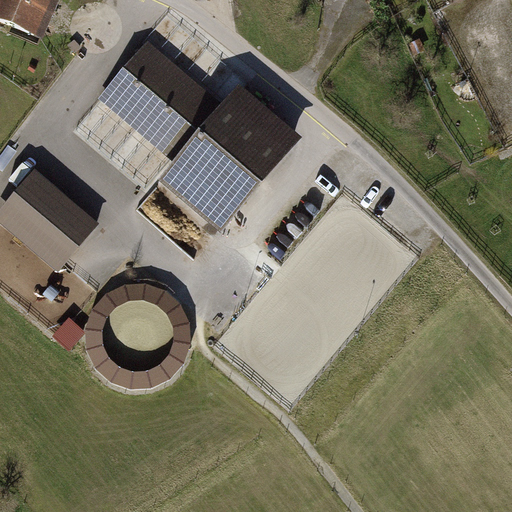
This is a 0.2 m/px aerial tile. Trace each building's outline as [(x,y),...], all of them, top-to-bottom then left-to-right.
[(53,0),(0,0),(0,30),(9,36),(39,47),(57,1),(53,0)] [(151,42),(101,93),(176,166),(160,183),(217,238),(304,149),(245,91),(224,113),(151,42)] [(94,231),(31,174),(0,210),(0,228),(57,278),(94,231)] [(90,293),(92,387),(190,386),(188,291),(90,293)] [(62,339),(76,349),(88,333),(75,323),(62,339)]
